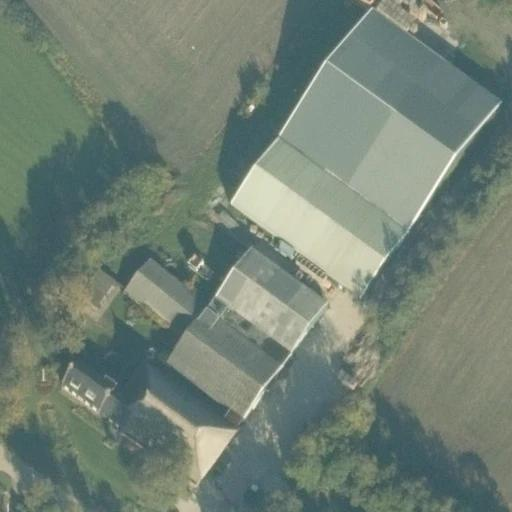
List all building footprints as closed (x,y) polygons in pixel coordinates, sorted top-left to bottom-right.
[(310,0),(147,0),(137,15),(266,109),(333,16),(310,0)] [(362,180),(430,87),(359,35),(291,129),(362,180)] [(229,209),(358,304),(486,128),(430,87),(362,180),(349,198),(276,144),(229,209)] [(248,253),(235,273),(209,312),(150,265),(125,296),(185,344),(167,368),(230,415),(225,422),(146,365),(123,398),(116,393),(118,390),(109,383),(107,386),(78,366),(62,389),(124,433),(120,438),(196,491),(281,371),(324,309),(248,253)] [(91,284),(107,296),(115,285),(98,274),(91,284)]
